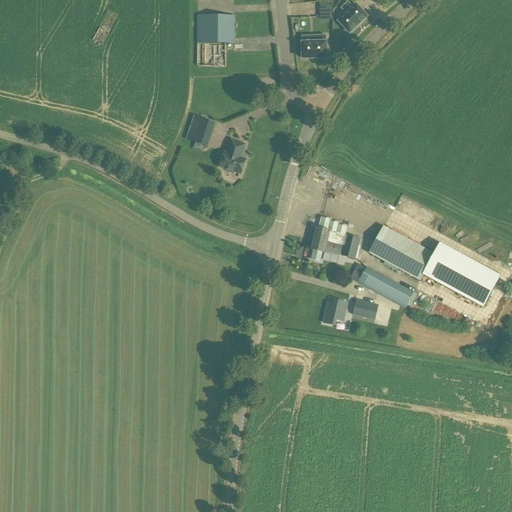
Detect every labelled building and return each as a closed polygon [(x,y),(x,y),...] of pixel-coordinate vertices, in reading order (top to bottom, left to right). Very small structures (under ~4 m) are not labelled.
[(337,21),(349,35),(369,16),(356,3),(337,21)] [(234,44),(235,16),(198,16),(197,67),(225,67),(225,44),(234,44)] [(314,41),(301,42),(302,60),(328,59),(327,41),(326,41),(326,35),(314,36),(314,41)] [(205,146),(213,123),(199,118),(191,142),(205,146)] [(241,158),(246,145),(231,140),(227,153),(225,152),(220,167),(241,175),(246,160),(241,158)] [(321,262),(323,252),(325,253),(325,251),(340,254),(347,227),(338,225),(338,223),(330,221),(330,220),(322,218),(319,229),(317,228),(317,230),(313,229),(311,240),(315,240),(312,250),(313,250),(311,260),(321,262)] [(435,254),(384,227),(369,253),(420,281),(423,275),(484,308),(501,276),(440,243),(435,254)] [(356,259),(360,238),(346,236),(342,256),(356,259)] [(414,293),(367,267),(358,283),(406,309),(414,293)] [(327,301),(322,325),(336,328),(337,321),(345,322),(349,301),(335,298),(335,303),(327,301)] [(378,306),(364,303),(361,317),(375,320),(378,306)]
